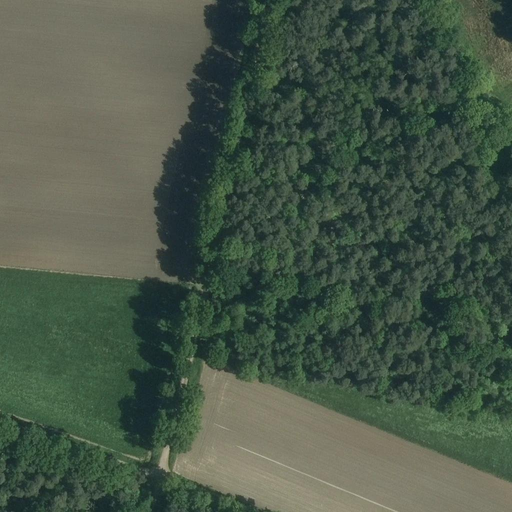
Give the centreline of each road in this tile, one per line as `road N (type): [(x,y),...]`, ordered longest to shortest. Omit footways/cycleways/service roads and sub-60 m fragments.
road 1 (track): [(156,478),(264,0)]
road 2 (track): [(202,281),(429,299)]
road 3 (track): [(0,424),(156,478)]
